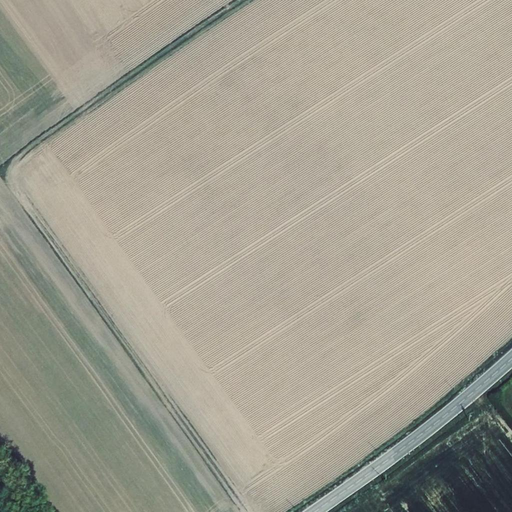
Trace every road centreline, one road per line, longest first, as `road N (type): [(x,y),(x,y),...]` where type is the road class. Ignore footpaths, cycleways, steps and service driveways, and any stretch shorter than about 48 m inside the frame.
road 1 (track): [(247,511),(11,185),(10,171),(21,153),(247,0)]
road 2 (secondary): [(314,511),(511,358)]
